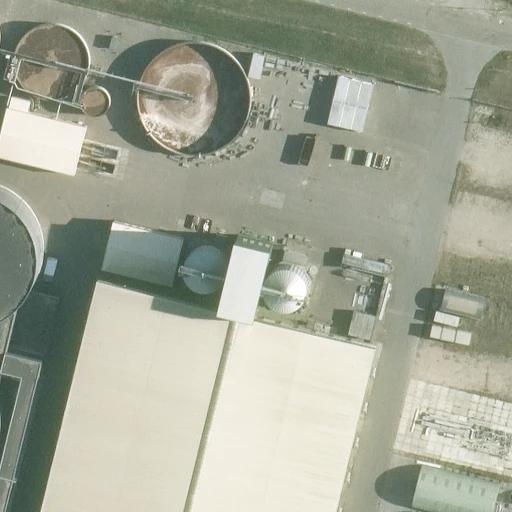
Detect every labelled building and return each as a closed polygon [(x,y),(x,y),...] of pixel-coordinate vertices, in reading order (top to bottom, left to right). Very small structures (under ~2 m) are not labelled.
[(14,62),(14,63),(14,64),(14,65),(14,66),(14,68),(14,69),(15,70),(15,71),(15,72),(15,73),(16,74),(16,75),(16,76),(17,77),(17,78),(18,79),(18,80),(19,81),(19,82),(20,83),(21,84),(21,85),(22,85),(23,86),(23,87),(24,88),(25,89),(26,89),(26,90),(27,91),(28,92),(29,92),(30,93),(31,94),(32,94),(33,95),(34,95),(35,96),(36,96),(37,97),(38,97),(39,97),(40,98),(41,98),(42,98),(43,99),(44,99),(45,99),(46,99),(47,99),(48,100),(49,100),(51,100),(52,100),(53,100),(54,100),(55,100),(56,99),(57,99),(58,99),(59,99),(60,99),(61,98),(62,98),(63,98),(64,97),(65,97),(66,97),(67,96),(68,96),(69,95),(70,95),(71,94),(72,93),(73,93),(74,92),(75,92),(76,91),(76,90),(77,89),(78,89),(79,88),(80,87),(80,86),(81,85),(82,84),(83,83),(83,82),(84,81),(85,80),(85,79),(86,78),(86,77),(86,76),(87,75),(87,74),(87,73),(88,72),(88,71),(88,70),(88,68),(89,67),(89,66),(89,65),(89,64),(89,63),(89,62),(89,61),(89,60),(89,59),(89,58),(89,56),(88,55),(88,54),(88,53),(88,52),(87,50),(87,49),(86,48),(86,47),(86,46),(85,45),(85,44),(84,43),(83,42),(82,41),(82,40),(81,39),(80,38),(80,37),(79,36),(78,36),(77,35),(77,34),(76,33),(75,33),(74,32),(73,31),(72,31),(71,30),(70,30),(69,29),(68,29),(67,28),(66,28),(65,27),(64,27),(63,26),(62,26),(61,26),(60,25),(59,25),(58,25),(57,25),(56,25),(55,25),(54,24),(53,24),(52,24),(50,24),(49,24),(48,25),(47,25),(46,25),(45,25),(44,25),(43,25),(42,26),(41,26),(40,26),(39,27),(38,27),(37,27),(36,28),(35,28),(34,29),(33,29),(32,30),(31,31),(30,31),(29,32),(28,33),(27,33),(26,34),(26,35),(25,35),(24,36),(23,37),(23,38),(22,39),(21,40),(20,41),(19,42),(19,43),(18,44),(18,45),(17,46),(17,47),(16,48),(16,49),(16,50),(15,51),(15,52),(15,53),(15,54),(14,56),(14,57),(14,58),(14,59),(14,60),(14,61),(14,62)] [(152,56),(149,105),(155,138),(201,141),(203,149),(239,142),(242,98),(240,89),(231,47),(205,45),(152,56)] [(0,136),(0,155),(75,174),(86,127),(7,109),(0,136)] [(0,186),(0,438),(2,431),(2,422),(2,413),(0,404),(0,403),(0,362),(14,306),(21,300),(27,293),(33,286),(37,278),(41,269),(43,260),(43,246),(41,232),(38,224),(34,215),(26,204),(15,195),(8,190),(0,186)] [(100,279),(43,511),(335,511),(377,346),(256,317),(273,244),(237,235),(221,309),(100,279)] [(453,305),(483,313),(486,301),(456,293),(453,305)] [(493,511),(500,486),(422,467),(410,511),(493,511)]
